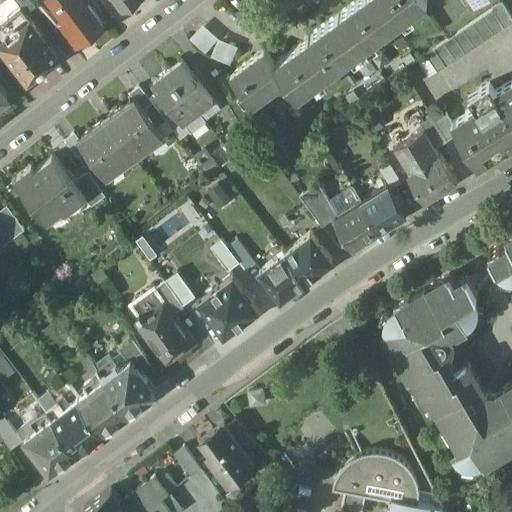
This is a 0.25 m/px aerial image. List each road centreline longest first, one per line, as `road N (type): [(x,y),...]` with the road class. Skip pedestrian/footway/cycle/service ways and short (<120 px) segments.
road 1 (residential): [(38,511),(342,283),(511,182)]
road 2 (residential): [(0,157),(216,0)]
